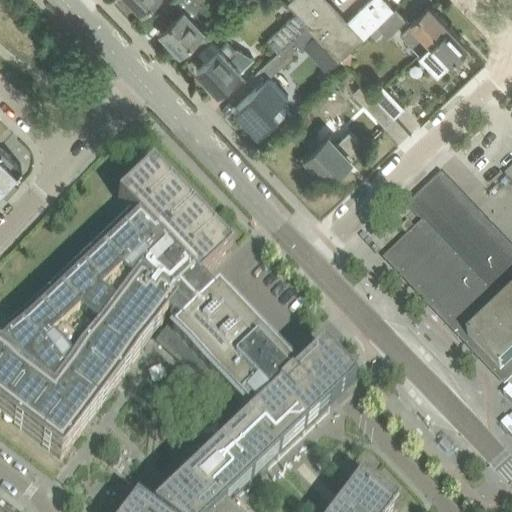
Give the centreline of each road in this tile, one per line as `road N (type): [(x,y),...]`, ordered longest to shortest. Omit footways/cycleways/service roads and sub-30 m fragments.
road 1 (residential): [(511,471),(310,261)]
road 2 (residential): [(310,261),(511,67)]
road 3 (residential): [(310,261),(143,84)]
